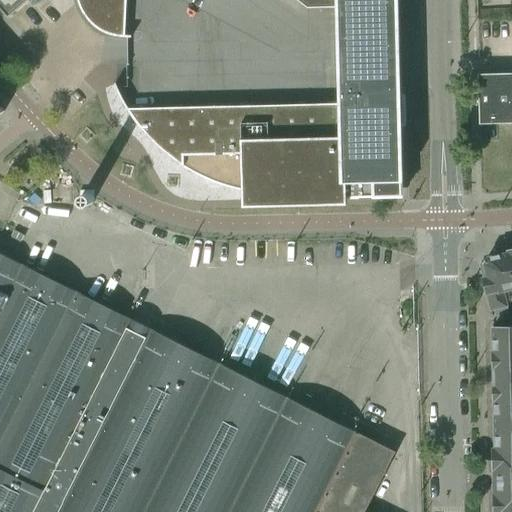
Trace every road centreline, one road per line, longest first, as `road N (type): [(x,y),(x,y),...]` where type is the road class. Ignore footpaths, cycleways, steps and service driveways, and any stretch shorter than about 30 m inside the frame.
road 1 (residential): [(448,484),(444,220)]
road 2 (residential): [(444,220),(438,0)]
